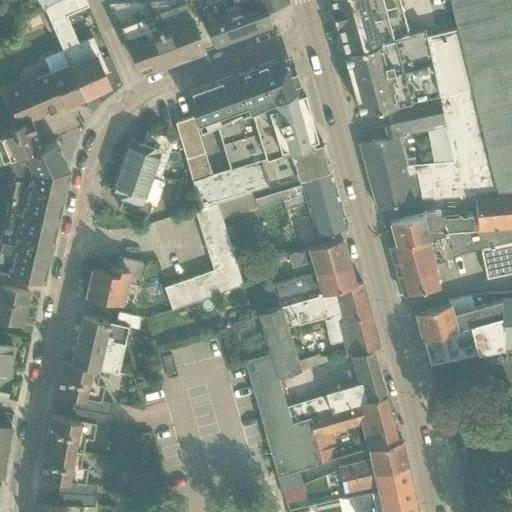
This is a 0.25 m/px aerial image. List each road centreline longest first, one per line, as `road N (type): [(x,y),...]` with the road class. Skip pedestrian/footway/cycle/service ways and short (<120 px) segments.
road 1 (unclassified): [(311,32),(149,92),(100,141),(19,511)]
road 2 (tertiary): [(434,511),(311,32)]
